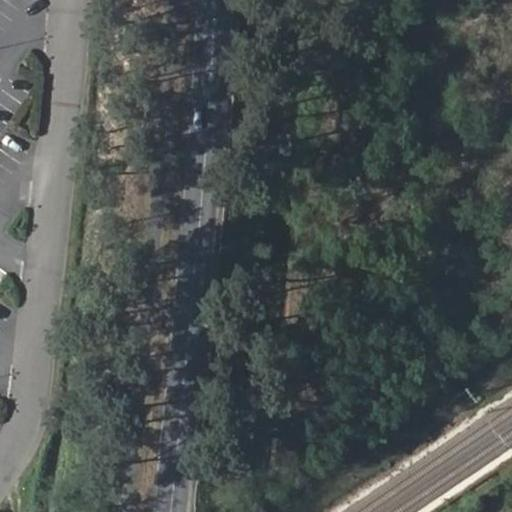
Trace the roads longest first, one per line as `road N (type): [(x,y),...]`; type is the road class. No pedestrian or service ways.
road 1 (secondary): [(214,0),(164,511)]
road 2 (residential): [(0,460),(29,415),(74,0)]
